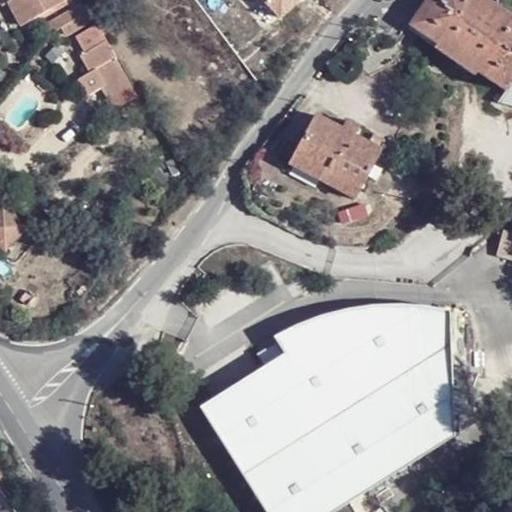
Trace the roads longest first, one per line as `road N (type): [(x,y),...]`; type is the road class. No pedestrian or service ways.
road 1 (tertiary): [(113,328),(209,211),(237,156),(370,0)]
road 2 (unknown): [(327,261),(363,276),(511,304)]
road 3 (tertiary): [(31,441),(57,419),(113,328)]
road 4 (tertiary): [(113,328),(0,392)]
